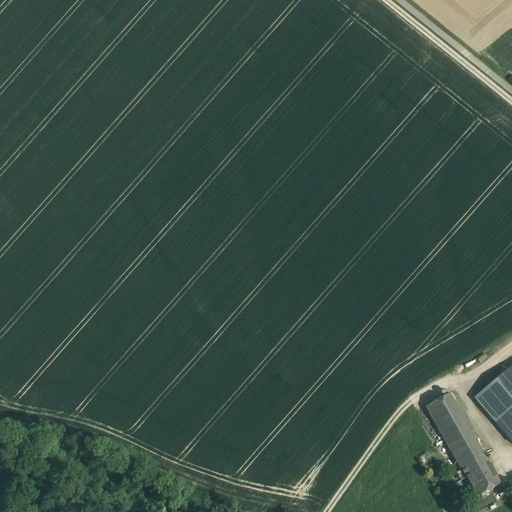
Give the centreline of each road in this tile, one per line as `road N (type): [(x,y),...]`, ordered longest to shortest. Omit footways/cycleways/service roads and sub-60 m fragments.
road 1 (track): [(327,511),(406,404),(456,384)]
road 2 (track): [(511,480),(456,384),(511,350)]
road 3 (track): [(390,0),(511,98)]
